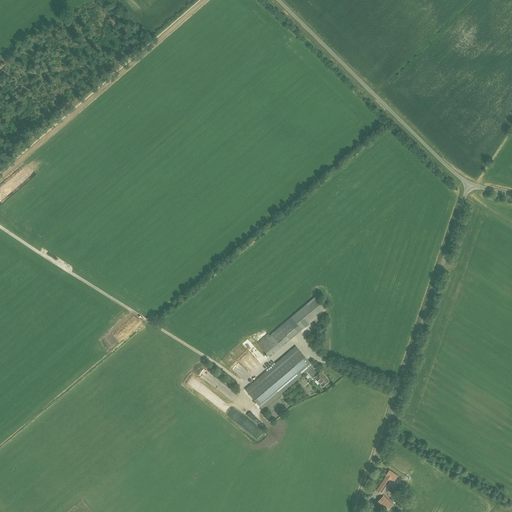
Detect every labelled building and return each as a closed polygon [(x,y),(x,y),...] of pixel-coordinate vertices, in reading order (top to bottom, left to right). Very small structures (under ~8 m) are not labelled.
[(326,309),(315,297),(291,317),(302,330),(326,309)] [(297,332),(287,321),(259,345),(269,356),(297,332)] [(296,346),(262,375),(245,390),(262,409),(279,395),(306,371),(311,367),(313,366),(296,346)] [(318,374),(311,367),(306,371),(315,381),(316,379),(322,386),(328,381),(321,372),(318,374)] [(386,476),(377,490),(382,494),(391,480),(386,476)] [(385,511),(393,505),(384,496),(376,503),(385,511)]
